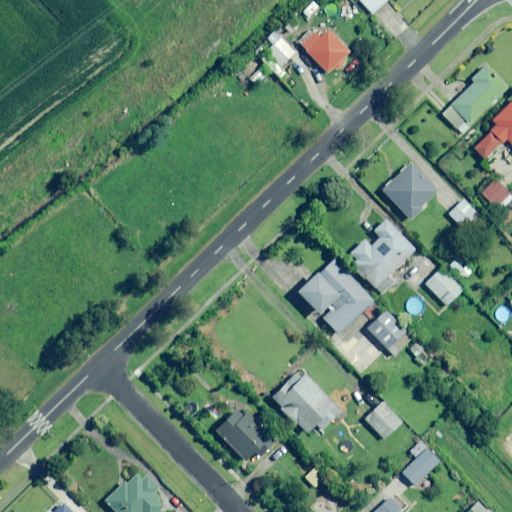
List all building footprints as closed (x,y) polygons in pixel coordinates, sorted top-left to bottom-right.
[(388,1),(387,0),(359,0),(372,15),(388,1)] [(319,8),(314,2),(303,11),(308,17),(319,8)] [(349,53),(326,29),(317,38),(309,29),(296,41),(327,74),(349,53)] [(266,39),(273,46),(266,53),(260,47),(254,53),(280,79),(286,74),(279,67),(294,52),(274,32),(266,39)] [(508,87),(485,65),(470,80),(473,82),(441,115),(462,134),(508,87)] [(268,74),(262,68),(250,79),(255,85),(268,74)] [(511,97),(489,120),(497,128),(474,149),(485,160),(508,140),(511,143),(511,97)] [(438,192),(410,163),(380,191),(408,221),(438,192)] [(511,199),(497,183),(482,196),(497,212),(511,199)] [(487,221),(464,198),(448,213),(470,237),(487,221)] [(395,284),(387,275),(400,263),(413,251),(385,220),(374,231),(380,238),(371,247),(364,241),(350,254),(357,261),(353,265),(382,296),(395,284)] [(339,336),(374,302),(333,260),(318,275),(316,273),(296,293),(318,315),(328,306),(334,312),(324,321),(339,336)] [(463,269),(455,260),(449,266),(464,281),(475,270),(469,263),(463,269)] [(462,290),(440,267),(424,283),(446,306),(462,290)] [(407,332),(386,310),(368,328),(388,349),(407,332)] [(351,327),(333,345),(364,377),(383,358),(351,327)] [(426,352),(417,342),(407,351),(417,361),(426,352)] [(300,370),(271,400),(307,435),(315,426),(322,432),(342,411),(300,370)] [(402,422),(382,402),(364,420),(383,440),(402,422)] [(215,431),(244,462),(253,453),(257,457),(266,449),(274,441),(240,406),(215,431)] [(441,462),(427,448),(403,471),(417,485),(441,462)] [(325,480),(315,468),(305,477),(314,489),(325,480)] [(142,481),(134,472),(103,501),(113,511),(157,511),(164,506),(152,493),(157,489),(146,477),(142,481)] [(384,503),(374,511),(397,511),(398,510),(398,509),(397,507),(397,506),(396,505),(395,504),(394,503),(392,502),(391,502),(389,501),(388,502),(386,502),(385,503),(384,503)] [(490,511),(479,501),(467,511),(490,511)] [(71,511),(63,503),(54,511),(71,511)]
